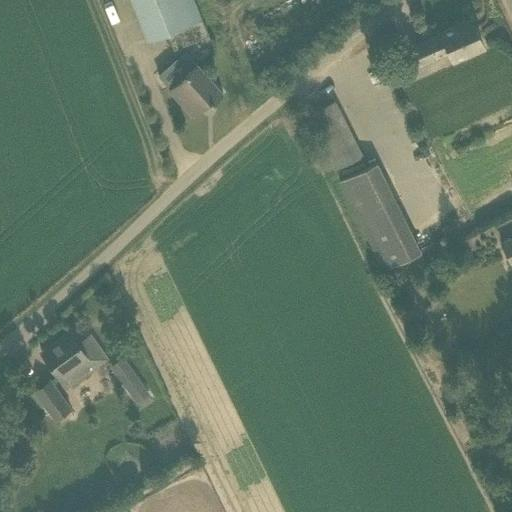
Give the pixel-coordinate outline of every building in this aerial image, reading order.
[(130,0),(148,41),(167,33),(173,49),(208,35),(202,18),(201,19),(193,0),(130,0)] [(452,60),(483,46),(471,18),(440,32),(409,46),(418,65),(448,51),(452,60)] [(211,103),(223,93),(196,63),(185,73),(185,74),(168,89),(192,116),(209,101),(211,103)] [(361,157),(342,119),(333,101),(307,114),(335,170),(361,157)] [(356,217),(394,198),(376,162),(338,181),(356,217)] [(511,267),(511,236),(500,243),(511,267)] [(77,343),(69,331),(41,351),(58,376),(67,388),(106,358),(89,335),(77,343)] [(137,402),(148,395),(149,394),(123,356),(110,366),(137,402)] [(50,379),(34,391),(55,419),(70,408),(50,379)]
